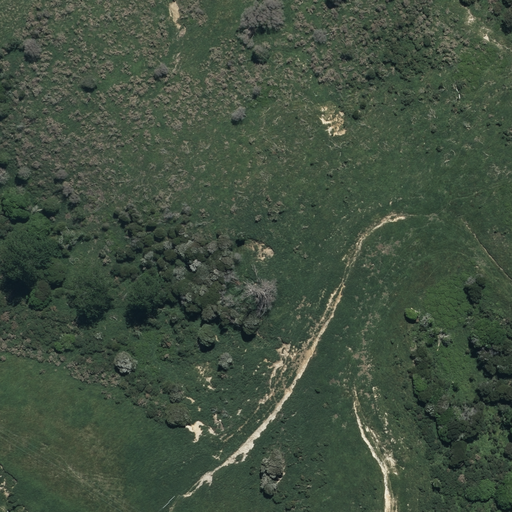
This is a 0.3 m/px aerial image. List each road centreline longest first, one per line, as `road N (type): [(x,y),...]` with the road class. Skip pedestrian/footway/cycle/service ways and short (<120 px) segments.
road 1 (track): [(511,284),(442,214),(383,209),(216,469),(152,498)]
road 2 (track): [(315,315),(390,455),(390,511)]
